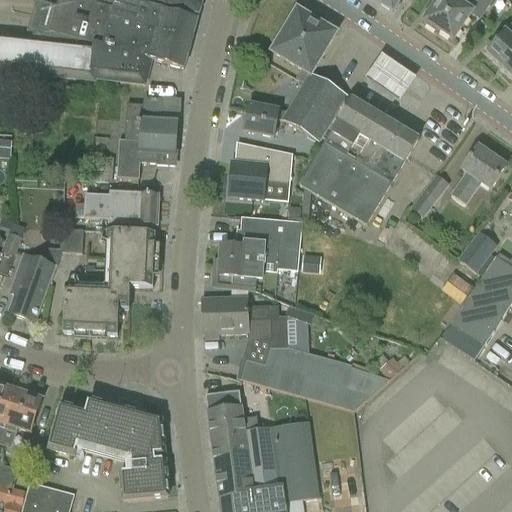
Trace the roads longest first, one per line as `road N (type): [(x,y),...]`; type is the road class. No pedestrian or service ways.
road 1 (tertiary): [(177,372),(186,223),(228,0)]
road 2 (tertiary): [(511,125),(326,0)]
road 3 (unclassified): [(177,372),(112,371),(0,344)]
road 4 (tertiary): [(201,511),(177,372)]
